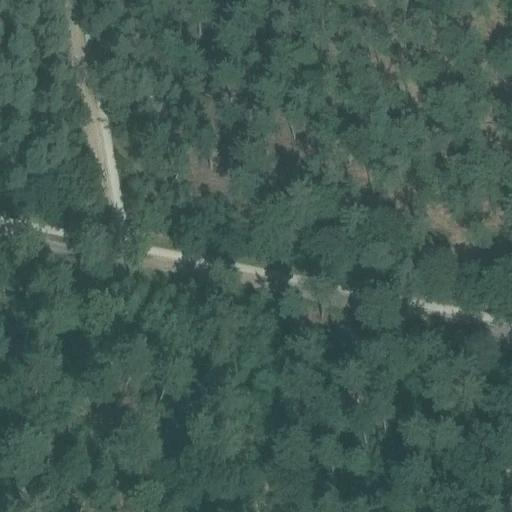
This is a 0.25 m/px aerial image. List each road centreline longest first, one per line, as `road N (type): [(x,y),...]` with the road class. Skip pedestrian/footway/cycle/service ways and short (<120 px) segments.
road 1 (track): [(511,335),(0,229)]
road 2 (track): [(163,264),(161,279),(3,511)]
road 3 (track): [(120,253),(75,0)]
